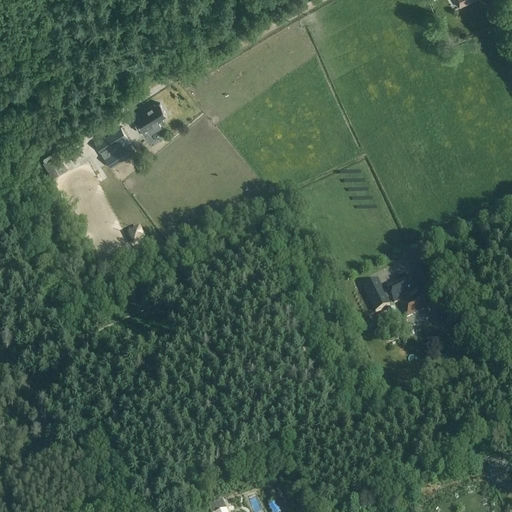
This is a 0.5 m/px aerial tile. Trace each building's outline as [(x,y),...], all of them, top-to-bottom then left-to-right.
[(166,115),(162,109),(158,103),(154,106),(152,104),(131,118),(132,119),(131,120),(139,132),(140,131),(141,133),(162,120),(161,118),(166,115)] [(95,143),(110,168),(135,152),(120,127),(95,143)] [(42,161),(51,178),(67,169),(57,153),(42,161)] [(115,204),(121,225),(132,221),(126,200),(115,204)] [(127,234),(133,246),(144,240),(139,229),(127,234)] [(413,292),(407,277),(396,283),(395,281),(384,286),(393,304),(403,298),(402,297),(413,292)] [(390,305),(377,280),(362,287),(375,313),(390,305)] [(409,303),(408,301),(401,304),(407,317),(424,309),(419,298),(409,303)] [(400,324),(392,308),(379,314),(381,319),(377,321),(382,332),(400,324)] [(510,472),(506,463),(505,461),(489,467),(487,468),(491,479),(510,472)]
